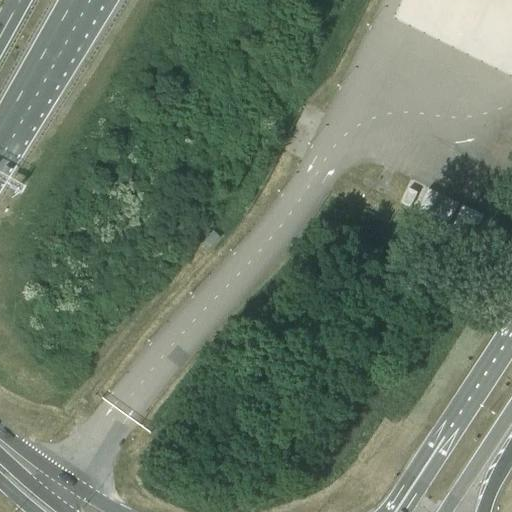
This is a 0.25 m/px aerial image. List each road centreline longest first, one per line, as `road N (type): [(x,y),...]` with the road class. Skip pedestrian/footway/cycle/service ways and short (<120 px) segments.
road 1 (motorway): [(511,334),(397,511)]
road 2 (motorway): [(0,145),(81,0)]
road 3 (secondary): [(120,511),(0,431)]
road 4 (motorway): [(445,511),(511,410)]
